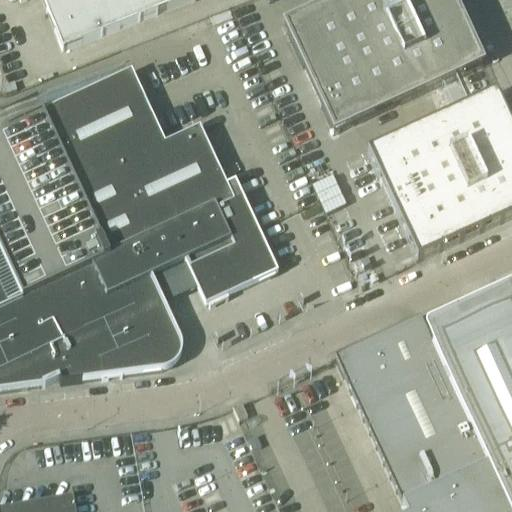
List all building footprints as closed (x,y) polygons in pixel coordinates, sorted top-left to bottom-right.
[(17,0),(20,5),(33,0),(39,0),(62,54),(197,0),(17,0)] [(349,0),(283,31),(331,133),(333,138),(481,69),(448,0),(349,0)] [(35,104),(0,119),(0,258),(21,303),(0,312),(0,397),(45,391),(44,389),(59,382),(60,389),(161,376),(162,376),(164,375),(166,375),(168,374),(170,372),(172,371),(173,369),(175,368),(176,366),(178,364),(178,362),(179,360),(180,358),(180,355),(180,353),(180,351),(180,349),(179,347),(179,344),(150,283),(184,267),(204,312),(277,278),(276,277),(234,186),(225,190),(198,132),(164,149),(130,76),(41,117),(35,104)] [(511,220),(511,136),(495,99),(367,158),(417,265),(511,220)] [(435,348),(431,350),(468,429),(505,511),(511,511),(511,312),(508,314),(504,316),(500,318),(435,348)] [(505,511),(468,429),(431,350),(426,340),(407,349),(399,333),(356,353),(334,363),(333,363),(402,511),(505,511)] [(247,421),(240,408),(232,412),(238,426),(247,421)] [(5,511),(74,511),(72,500),(5,511)]
